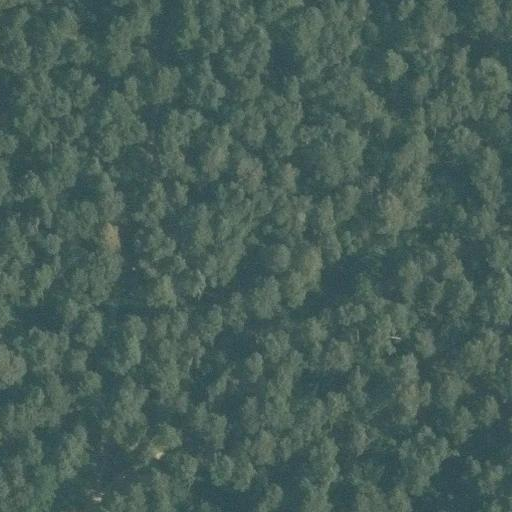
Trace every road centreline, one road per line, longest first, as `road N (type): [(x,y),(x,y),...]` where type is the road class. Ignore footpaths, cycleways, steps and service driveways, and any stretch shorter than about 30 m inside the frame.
road 1 (track): [(169,0),(134,270),(90,510)]
road 2 (track): [(90,510),(316,327),(511,227)]
